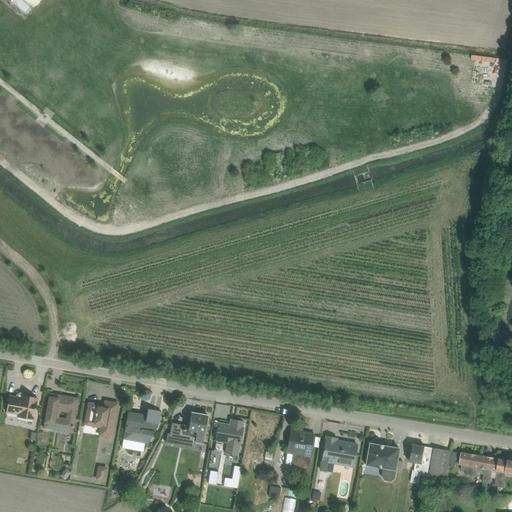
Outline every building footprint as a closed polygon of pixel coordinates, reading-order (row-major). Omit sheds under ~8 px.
[(413,47),(408,52),(426,68),(431,63),(413,47)] [(41,428),(71,434),(78,398),(48,392),(41,428)] [(15,418),(32,421),(36,397),(20,395),(20,398),(7,396),(4,412),(16,414),(15,418)] [(99,436),(112,438),(118,403),(103,400),(102,405),(87,403),(83,425),(100,428),(99,436)] [(127,407),(123,438),(157,443),(158,431),(142,429),(145,410),(127,407)] [(167,443),(201,449),(207,415),(187,412),(185,426),(171,424),(167,443)] [(223,453),(237,455),(243,422),(229,419),(228,424),(218,422),(214,442),(225,444),(223,453)] [(290,468),(307,470),(313,433),(290,430),(286,454),(292,454),(290,468)] [(333,463),(352,467),(356,442),(324,436),(318,470),(331,472),(333,463)] [(363,465),(394,471),(398,449),(367,444),(363,465)] [(406,463),(426,466),(429,447),(409,444),(406,463)] [(459,469),(494,477),(497,459),(463,452),(459,469)] [(96,477),(108,479),(110,466),(98,464),(96,477)] [(59,467),(55,474),(60,478),(65,470),(59,467)] [(204,468),(203,481),(213,482),(214,469),(204,468)]
